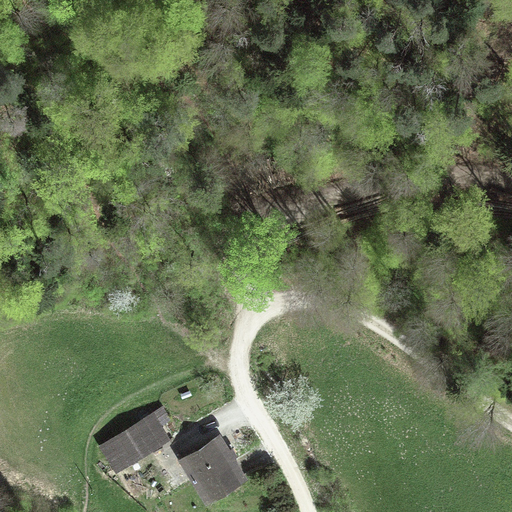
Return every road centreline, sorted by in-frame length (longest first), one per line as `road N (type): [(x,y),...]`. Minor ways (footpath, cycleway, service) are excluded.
road 1 (track): [(511,180),(401,177),(282,211),(249,255),(248,325)]
road 2 (track): [(511,419),(327,303),(282,298),(248,325)]
road 3 (track): [(239,360),(309,511)]
